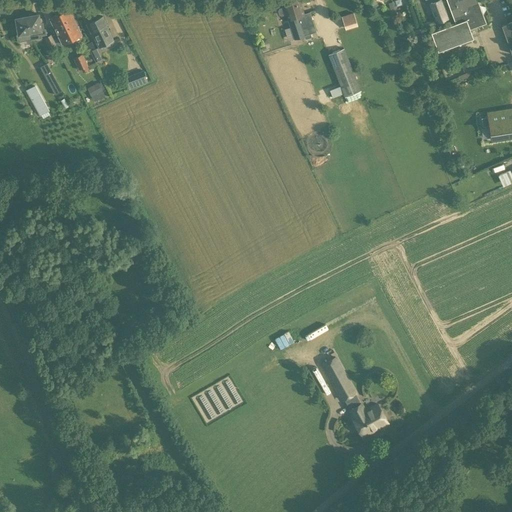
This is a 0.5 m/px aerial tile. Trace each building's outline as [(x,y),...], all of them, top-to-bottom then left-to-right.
[(281,15),(286,14),(288,19),(295,38),(304,35),(305,38),(306,39),(310,37),(311,36),(310,33),(316,31),(310,11),(303,13),(299,0),(281,0),(284,7),(279,8),(278,10),(279,14),(281,15)] [(436,0),(430,3),(437,23),(447,19),(440,0),(436,0)] [(446,0),(455,23),(431,32),(437,51),(440,50),(441,52),(454,48),(453,45),(458,43),(458,46),(471,41),(470,39),(473,38),(470,29),(486,23),(477,0),(446,0)] [(0,3),(0,13),(8,13),(8,3),(0,3)] [(58,14),(71,39),(81,34),(68,9),(58,14)] [(353,12),(341,16),(346,29),(357,26),(353,12)] [(39,23),(38,14),(26,16),(29,33),(30,39),(40,37),(40,34),(45,33),(45,29),(44,29),(43,22),(39,23)] [(71,39),(58,14),(49,18),(62,44),(71,39)] [(30,40),(30,39),(29,33),(26,16),(14,18),(17,34),(15,35),(16,42),(30,40)] [(101,46),(105,47),(110,45),(110,42),(113,40),(106,26),(107,25),(103,16),(86,24),(90,33),(91,32),(98,47),(101,46)] [(511,53),(511,21),(501,25),(511,54),(511,53)] [(421,42),(423,49),(430,47),(427,39),(426,40),(426,39),(427,38),(423,27),(415,30),(419,41),(422,40),(422,41),(421,42)] [(44,37),(52,52),(58,49),(51,34),(44,37)] [(328,54),(345,97),(361,90),(344,48),(328,54)] [(88,65),(83,53),(77,56),(83,68),(88,65)] [(73,58),(78,70),(83,68),(77,56),(73,58)] [(47,62),(41,65),(56,94),(62,91),(47,62)] [(135,74),(125,78),(129,89),(140,85),(148,82),(143,71),(135,74)] [(472,75),(470,71),(458,75),(460,80),(472,75)] [(98,82),(87,88),(91,97),(94,95),(99,92),(100,92),(103,90),(98,82)] [(26,90),(40,114),(48,110),(34,85),(26,90)] [(333,97),(342,93),(340,87),(330,91),(333,97)] [(68,106),(64,98),(59,101),(60,102),(64,108),(68,106)] [(488,116),(481,117),(482,126),(490,125),(492,139),(511,136),(511,109),(488,113),(488,116)] [(502,185),(511,182),(511,174),(509,166),(497,170),(502,185)] [(365,410),(335,356),(322,363),(342,399),(344,398),(354,416),(352,417),(362,435),(387,421),(377,403),(365,410)]
